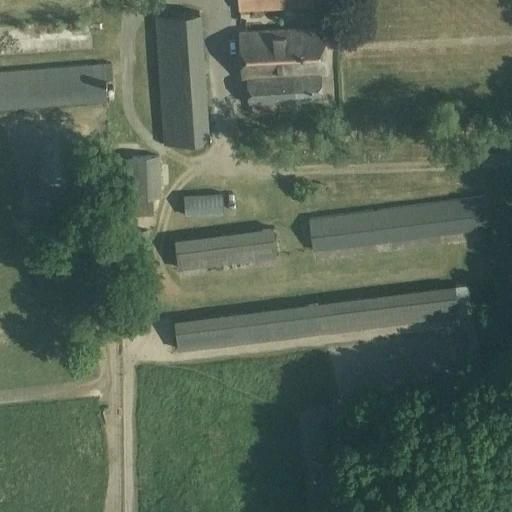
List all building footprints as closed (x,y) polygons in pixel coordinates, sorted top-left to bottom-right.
[(320,0),(239,0),(240,11),(321,7),(320,0)] [(159,11),(165,138),(205,136),(199,10),(159,11)] [(300,76),(320,75),(325,74),(322,28),(241,33),(244,79),(248,79),(300,76)] [(105,64),(0,72),(0,109),(107,101),(106,81),(113,80),(112,64),(105,64)] [(322,101),(320,75),(300,76),(248,79),(250,104),(253,104),(273,103),(322,101)] [(274,114),(273,103),(253,104),(253,115),(274,114)] [(159,156),(113,158),(115,199),(119,199),(119,215),(140,215),(139,198),(161,197),(159,156)] [(223,193),(183,195),(185,217),(224,215),(223,193)] [(485,196),(309,219),(313,253),(489,230),(485,196)] [(273,227),(175,240),(179,270),(277,258),(273,227)] [(484,301),(495,299),(492,278),(481,280),(484,301)] [(175,340),(476,315),(473,284),(172,310),(175,340)]
